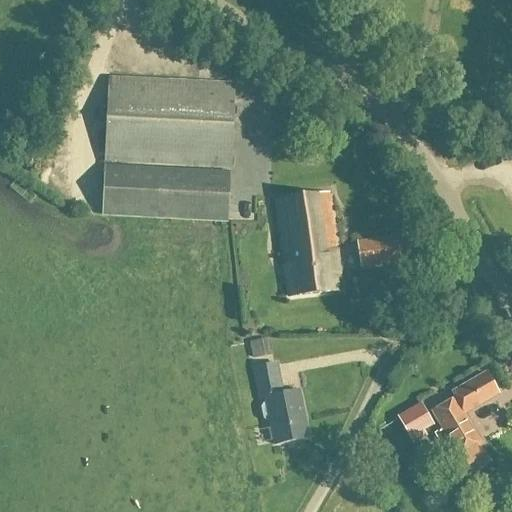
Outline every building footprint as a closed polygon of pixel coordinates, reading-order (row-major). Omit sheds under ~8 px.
[(230,169),(234,86),(109,79),(104,162),(230,169)] [(101,217),(227,223),(230,172),(104,166),(101,217)] [(287,298),(341,291),(328,194),(276,201),(285,267),(283,267),(287,298)] [(360,269),(400,263),(396,236),(356,242),(360,269)] [(457,307),(453,314),(463,319),(467,312),(457,307)] [(252,359),(270,355),(267,339),(249,343),(252,359)] [(267,421),(270,420),(275,446),(308,439),(299,392),(282,395),(276,364),(254,369),(260,400),(265,399),(266,405),(264,405),(262,408),(264,419),(267,421)] [(464,415),(498,395),(486,374),(451,394),(454,399),(432,412),(442,430),(434,435),(446,455),(454,450),(458,456),(480,443),(464,415)] [(432,427),(419,405),(398,418),(411,439),(432,427)]
